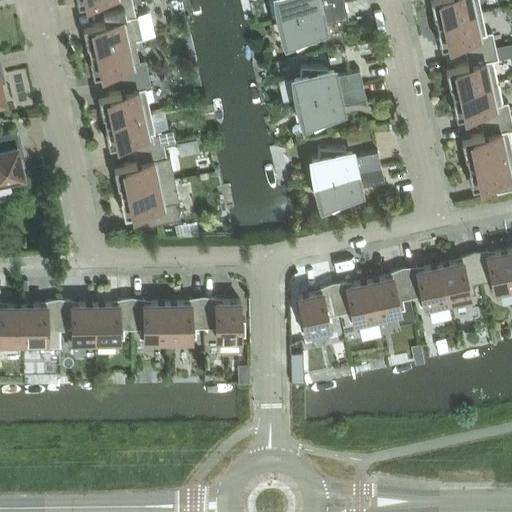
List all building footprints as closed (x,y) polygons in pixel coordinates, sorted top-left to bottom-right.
[(76,0),(77,3),(92,0),(105,0),(107,8),(132,3),(131,0),(76,0)] [(275,0),(280,17),(344,2),(343,0),(275,0)] [(435,15),(436,21),(481,11),(478,0),(429,0),(433,15),(435,15)] [(319,31),(324,30),(323,23),(347,17),(344,2),(280,17),(285,39),(290,38),(295,47),(320,34),(319,31)] [(89,49),(134,39),(142,38),(137,15),(135,15),(132,3),(107,8),(109,19),(82,25),(86,43),(87,43),(89,49)] [(481,11),(436,21),(437,27),(436,27),(440,45),(467,39),(470,50),(494,45),(491,31),(486,32),(481,11)] [(134,39),(89,49),(90,55),(89,56),(93,74),(120,68),(122,78),(147,73),(144,59),(138,61),(134,39)] [(450,85),(451,91),(496,81),(492,60),(497,58),(497,56),(495,46),(494,45),(470,50),(472,61),(445,67),(449,86),(450,85)] [(503,45),(495,46),(497,56),(505,54),(503,45)] [(327,65),(299,63),(299,74),(293,76),(298,98),(362,84),(359,69),(334,74),(332,67),(327,68),(327,65)] [(103,113),(104,119),(149,109),(144,88),(150,87),(147,73),(122,78),(125,90),(97,96),(101,114),(103,113)] [(496,81),(451,91),(453,97),(451,98),(455,116),(483,110),(485,121),(510,115),(507,101),(501,103),(496,81)] [(337,113),(342,111),(341,104),(365,99),(362,84),(298,98),(302,120),(308,119),(313,128),(338,116),(337,113)] [(149,109),(104,119),(105,126),(104,126),(108,144),(136,138),(138,149),(163,143),(160,130),(154,131),(149,109)] [(466,156),(467,162),(511,151),(507,130),(511,128),(511,124),(510,115),(485,121),(488,132),(460,138),(464,156),(466,156)] [(0,185),(16,182),(15,176),(24,174),(24,173),(22,173),(16,146),(19,145),(16,129),(14,130),(0,132),(0,185)] [(163,143),(138,149),(140,160),(113,166),(117,184),(118,184),(119,190),(174,178),(169,156),(166,157),(163,143)] [(345,146),(317,145),(317,156),(311,157),(316,179),(380,165),(377,150),(352,155),(350,148),(345,149),(345,146)] [(511,151),(467,162),(468,168),(467,168),(471,186),(498,180),(501,191),(511,188),(511,151)] [(332,210),(356,197),(355,194),(360,193),(359,185),(383,180),(380,165),(316,179),(320,201),(326,200),(332,210)] [(174,178),(119,190),(121,196),(120,196),(123,214),(151,208),(154,223),(179,218),(175,200),(178,200),(174,178)] [(487,250),(473,253),(480,281),(487,279),(489,289),(494,288),(494,290),(498,289),(499,294),(511,290),(511,260),(509,247),(487,252),(487,250)] [(460,258),(439,263),(448,305),(468,301),(467,296),(470,295),(470,293),(474,292),(472,283),(480,281),(473,253),(460,256),(460,258)] [(416,265),(403,268),(409,296),(410,296),(417,295),(419,304),(424,303),(424,305),(427,305),(428,309),(448,305),(439,263),(417,268),(416,265)] [(390,274),(368,278),(378,321),(397,317),(398,323),(415,319),(410,296),(409,296),(403,268),(390,271),(390,274)] [(346,281),(333,284),(339,312),(347,310),(349,320),(353,319),(354,321),(357,320),(358,325),(378,321),(368,278),(347,283),(346,281)] [(305,329),(306,332),(307,337),(327,332),(326,327),(329,327),(327,315),(339,312),(333,284),(319,287),(320,289),(297,294),(302,314),(297,315),(300,330),(305,329)] [(188,300),(166,300),(167,344),(187,343),(187,338),(190,338),(190,336),(195,336),(195,326),(203,326),(202,297),(188,297),(188,300)] [(239,319),(239,299),(216,299),(216,297),(202,297),(203,326),(215,326),(215,338),(219,338),(219,343),(240,342),(240,334),(244,334),(244,319),(239,319)] [(116,301),(94,301),(95,345),(115,344),(115,340),(118,340),(118,337),(123,337),(123,327),(131,327),(130,298),(116,299),(116,301)] [(144,298),(130,298),(131,327),(138,327),(139,337),(143,337),(143,339),(147,339),(147,344),(167,344),(166,300),(144,300),(144,298)] [(44,302),(22,302),(23,346),(43,346),(43,341),(46,341),(46,338),(51,338),(51,328),(59,328),(58,299),(44,300),(44,302)] [(72,299),(58,299),(59,328),(66,328),(67,338),(71,338),(71,340),(75,340),(75,345),(95,345),(94,301),(72,301),(72,299)] [(0,302),(0,341),(3,341),(3,346),(23,346),(22,302),(0,303),(0,302)] [(248,364),(237,364),(237,381),(249,381),(248,364)]
